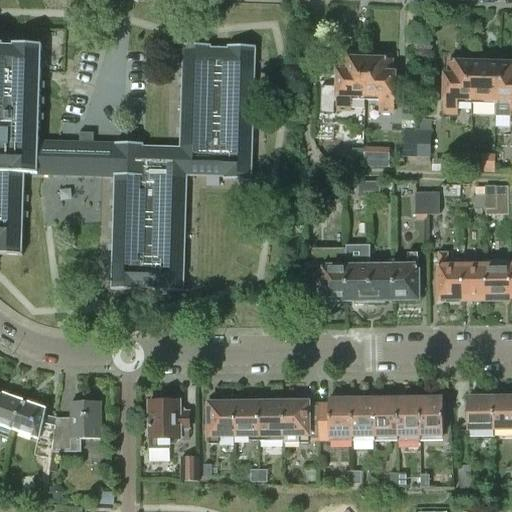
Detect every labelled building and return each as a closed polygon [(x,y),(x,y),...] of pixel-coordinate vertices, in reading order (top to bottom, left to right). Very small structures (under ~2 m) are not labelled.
[(224,181),(253,182),(257,48),(228,47),(228,49),(212,49),(212,46),(183,45),(181,148),(145,147),(145,145),(116,144),(116,147),(94,147),(95,134),(81,134),(80,146),(40,145),(43,46),(14,45),(14,48),(4,47),(4,45),(0,44),(0,255),(23,256),(26,174),(115,176),(111,291),(140,291),(140,289),(156,290),(156,292),(185,293),(188,177),(224,179),(224,181)] [(366,101),(367,61),(343,60),(342,72),(338,72),(336,112),(351,112),(352,100),(366,101)] [(367,61),(366,101),(380,101),(380,113),(393,114),(395,74),(391,74),(392,62),(367,61)] [(473,81),(473,104),(495,105),(497,105),(498,82),(500,82),(500,65),(491,65),(489,61),(478,61),(476,64),(472,64),(471,81),(473,81)] [(329,76),(330,62),(318,62),(318,76),(329,76)] [(471,81),(472,64),(451,63),(450,76),(446,76),(445,115),(458,116),(458,104),(473,104),(473,81),(471,81)] [(511,118),(511,117),(511,65),(500,65),(500,82),(498,82),(497,105),(495,105),(495,118),(496,118),(495,129),(510,129),(510,118),(511,118)] [(414,117),(414,103),(402,103),(402,116),(414,117)] [(418,131),(417,131),(416,158),(430,158),(431,121),(418,121),(418,131)] [(416,158),(417,131),(405,131),(405,157),(416,158)] [(364,151),(339,151),(338,165),(363,166),(364,151)] [(481,155),(480,173),(494,174),(495,155),(481,155)] [(323,181),(312,181),(312,202),(323,202),(323,181)] [(370,196),(370,183),(358,183),(358,196),(370,196)] [(380,183),(370,183),(370,196),(380,196),(380,183)] [(485,187),(485,198),(485,211),(496,211),(496,198),(495,187),(485,187)] [(428,216),(427,194),(415,194),(416,216),(428,216)] [(440,194),(427,194),(428,216),(440,216),(440,194)] [(485,211),(485,198),(474,199),(474,211),(485,211)] [(394,263),(395,301),(419,301),(418,273),(418,254),(408,254),(408,262),(394,263)] [(463,262),(449,262),(449,254),(438,254),(439,301),(463,300),(463,262)] [(347,263),(333,263),(333,255),(322,255),(323,302),(348,302),(347,263)] [(463,302),(487,302),(486,261),(463,262),(463,300),(463,302)] [(509,261),(486,261),(487,302),(509,302),(509,261)] [(358,304),(372,304),(371,263),(347,263),(348,302),(358,302),(358,304)] [(394,263),(371,263),(372,304),(384,303),(384,301),(395,301),(394,263)] [(0,393),(0,437),(9,441),(13,430),(23,402),(0,393)] [(495,431),(511,431),(511,398),(495,399),(495,431)] [(470,432),(495,431),(495,399),(469,399),(470,432)] [(353,438),(375,438),(375,400),(353,401),(353,438)] [(375,438),(398,437),(398,400),(375,400),(375,438)] [(398,437),(421,437),(420,400),(398,400),(398,437)] [(420,400),(421,437),(444,437),(443,400),(420,400)] [(209,404),(209,438),(209,446),(219,446),(219,438),(234,438),(234,401),(224,401),(222,404),(209,404)] [(244,401),(234,401),(234,438),(251,437),(251,442),(260,442),(260,404),(247,404),(244,401)] [(269,442),(269,437),(285,437),(285,401),(274,401),(272,404),(260,404),(260,442),(269,442)] [(309,403),(296,403),(293,401),(285,401),(285,437),(285,442),(288,444),(293,444),(295,441),(300,441),(301,444),(310,444),(310,437),(309,403)] [(329,438),(353,438),(353,401),(329,401),(329,405),(319,406),(319,443),(330,443),(329,438)] [(23,402),(13,430),(39,440),(37,448),(53,451),(53,452),(57,427),(43,424),(46,410),(23,402)] [(57,461),(58,453),(82,453),(82,440),(102,439),(101,402),(71,403),(72,426),(57,426),(57,427),(53,452),(53,451),(49,473),(56,474),(58,461),(57,461)] [(180,402),(149,402),(150,450),(170,449),(170,445),(177,445),(180,440),(181,440),(181,430),(190,430),(190,413),(187,413),(180,409),(180,402)] [(181,459),(182,481),(182,482),(199,483),(198,458),(181,459)] [(203,466),(203,479),(212,479),(212,466),(203,466)] [(471,466),(458,467),(460,490),(473,490),(471,466)] [(260,484),(260,471),(250,471),(250,484),(260,484)] [(306,472),(306,491),(319,491),(319,472),(306,472)] [(344,486),(353,486),(353,473),(344,472),(344,486)] [(361,473),(353,473),(353,486),(361,486),(361,473)] [(398,488),(398,475),(389,474),(389,488),(398,488)] [(407,475),(398,475),(398,488),(406,488),(407,475)] [(429,490),(429,476),(420,476),(420,490),(429,490)] [(92,505),(113,506),(114,494),(93,493),(92,505)]
